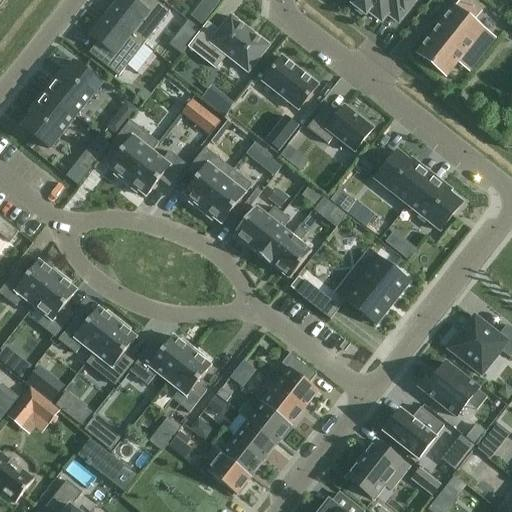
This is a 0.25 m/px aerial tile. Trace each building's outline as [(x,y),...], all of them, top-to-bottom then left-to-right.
[(115,22),(145,45),(162,24),(171,13),(154,0),(132,0),(119,0),(108,16),(115,22)] [(215,0),(206,0),(193,17),(202,24),(219,3),(215,0)] [(388,14),(399,22),(415,0),(354,0),(357,2),(354,6),(366,15),(368,11),(382,21),(388,14)] [(417,55),(446,78),(466,53),(473,58),(490,36),(473,23),(481,12),(465,0),(462,0),(456,9),(454,8),(417,55)] [(91,37),(98,43),(90,54),(120,78),(128,67),(145,45),(115,22),(108,16),(91,37)] [(247,73),(268,47),(231,17),(218,33),(207,24),(201,32),(195,40),(189,48),(215,69),(226,55),(247,73)] [(190,22),(183,30),(195,40),(201,32),(190,22)] [(511,39),(485,73),(505,88),(508,85),(511,88),(511,92),(494,115),(511,129),(511,39)] [(282,58),(262,83),(297,112),(317,86),(282,58)] [(55,82),(46,93),(76,117),(102,85),(74,62),(57,84),(55,82)] [(143,88),(137,96),(145,103),(152,95),(143,88)] [(37,104),(39,106),(22,127),(50,150),(76,117),(46,93),(37,104)] [(127,102),(113,120),(124,129),(138,111),(127,102)] [(228,104),(220,114),(225,118),(232,108),(228,104)] [(373,130),(345,108),(337,118),(324,108),(308,129),(328,145),(334,137),(355,153),(373,130)] [(206,116),(199,124),(210,133),(217,125),(206,116)] [(286,118),(266,142),(280,153),(299,128),(286,118)] [(122,151),(109,168),(116,174),(114,176),(126,186),(152,152),(152,153),(159,144),(130,122),(113,143),(122,151)] [(87,176),(111,146),(105,141),(81,171),(87,176)] [(288,146),(280,156),(290,164),(298,154),(288,146)] [(198,178),(184,196),(191,201),(189,204),(201,213),(227,180),(226,179),(216,171),(222,162),(205,149),(188,171),(198,178)] [(152,152),(126,186),(137,195),(139,192),(147,198),(170,168),(179,176),(187,166),(169,153),(163,161),(152,153),(152,152)] [(408,206),(432,176),(421,167),(419,169),(410,162),(397,152),(375,180),(408,206)] [(273,159),(266,169),(275,176),(283,167),(273,159)] [(227,180),(201,213),(212,222),(214,220),(222,225),(253,186),(233,171),(226,179),(227,180)] [(443,185),(432,176),(408,206),(440,232),(463,204),(450,194),(441,187),(443,185)] [(277,189),(270,198),(281,207),(288,198),(277,189)] [(338,189),(329,200),(343,212),(352,200),(338,189)] [(335,207),(325,220),(336,228),(346,216),(340,211),(335,207)] [(252,252),(253,252),(282,215),(274,208),(268,217),(256,208),(234,236),(253,251),(252,252)] [(282,215),(253,252),(270,266),(292,237),(283,230),(290,221),(282,215)] [(0,235),(10,244),(19,233),(0,218),(0,235)] [(292,237),(270,266),(271,265),(290,280),(312,252),(300,243),(307,234),(299,228),(292,237)] [(392,234),(385,243),(408,262),(416,253),(392,234)] [(345,301),(345,302),(375,325),(388,309),(386,307),(407,281),(378,258),(345,301)] [(129,285),(141,289),(149,264),(137,261),(129,285)] [(16,272),(0,292),(0,294),(16,307),(23,299),(34,308),(60,274),(49,265),(47,268),(39,262),(26,279),(16,272)] [(60,274),(34,308),(45,316),(38,325),(55,338),(73,317),(63,309),(77,292),(70,286),(72,284),(60,274)] [(340,309),(306,282),(297,294),(331,321),(340,309)] [(76,319),(59,341),(76,355),(83,346),(94,355),(120,322),(108,312),(106,315),(99,309),(85,326),(76,319)] [(511,360),(511,329),(507,326),(499,336),(475,317),(449,350),(482,376),(501,352),(511,360)] [(120,322),(94,355),(105,364),(98,372),(116,386),(133,363),(124,355),(137,339),(129,333),(131,331),(120,322)] [(151,346),(130,372),(148,386),(157,374),(168,383),(195,350),(183,341),(181,343),(174,337),(160,354),(151,346)] [(195,350),(168,383),(179,392),(172,400),(190,414),(207,392),(198,384),(211,367),(204,361),(206,358),(195,350)] [(288,370),(275,387),(305,410),(319,393),(309,385),(317,376),(290,355),(282,365),(288,370)] [(22,360),(12,372),(21,379),(31,366),(22,360)] [(244,362),(239,368),(251,377),(256,371),(244,362)] [(428,377),(419,389),(457,418),(479,390),(446,364),(437,375),(433,380),(428,377)] [(38,367),(24,384),(31,389),(38,395),(51,378),(38,367)] [(261,403),(292,427),(305,410),(275,387),(267,381),(261,388),(269,395),(262,403),(261,403)] [(511,391),(505,386),(499,393),(507,400),(511,392),(511,391)] [(0,421),(17,400),(1,388),(0,388),(0,421)] [(31,389),(8,417),(22,428),(34,414),(48,426),(59,412),(38,395),(31,389)] [(228,394),(222,390),(216,396),(223,401),(228,394)] [(216,396),(208,407),(214,412),(219,416),(227,405),(223,401),(216,396)] [(291,428),(292,427),(261,403),(261,404),(248,421),(278,444),(291,428)] [(412,420),(401,411),(384,433),(418,460),(444,427),(421,409),(412,420)] [(95,417),(84,431),(90,436),(111,453),(122,439),(95,417)] [(181,429),(168,419),(149,443),(162,453),(181,429)] [(198,419),(190,428),(205,440),(213,431),(198,419)] [(264,461),(278,444),(248,421),(235,438),(264,461)] [(477,426),(466,439),(475,446),(486,433),(477,426)] [(196,435),(189,430),(184,436),(191,441),(196,435)] [(176,436),(170,443),(181,452),(187,445),(176,436)] [(251,478),(264,461),(235,438),(222,455),(221,454),(221,455),(251,479),(252,478),(251,478)] [(91,440),(78,457),(124,492),(136,476),(91,440)] [(484,442),(477,451),(490,461),(497,452),(484,442)] [(391,491),(409,469),(376,443),(347,480),(374,501),(385,486),(391,491)] [(251,479),(221,455),(213,449),(207,457),(215,463),(207,473),(237,496),(250,479),(251,479)] [(0,492),(16,505),(34,481),(0,454),(0,492)] [(476,455),(468,465),(475,470),(482,460),(476,455)] [(419,468),(411,479),(433,497),(441,486),(419,468)] [(76,511),(72,508),(83,494),(67,482),(46,508),(50,511),(76,511)] [(452,493),(451,506),(467,507),(468,495),(452,493)] [(360,511),(340,495),(339,497),(333,505),(329,502),(321,511),(360,511)]
